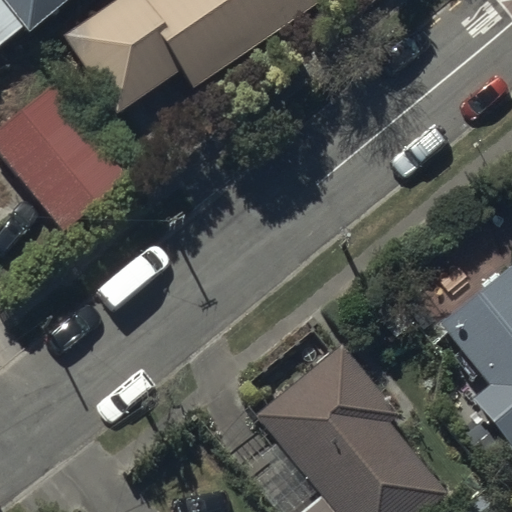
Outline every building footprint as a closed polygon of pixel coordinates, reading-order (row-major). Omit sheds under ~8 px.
[(0,0),(0,47),(58,0),(0,0)] [(111,114),(174,73),(187,91),(325,0),(122,0),(62,40),(111,114)] [(51,96),(0,138),(0,166),(63,242),(128,189),(51,96)] [(467,402),(506,450),(511,444),(511,274),(505,266),(432,325),(484,388),(467,402)] [(335,347),(248,419),(314,498),(297,511),(420,511),(442,494),(383,425),(394,416),(335,347)] [(485,511),(471,494),(449,511),(485,511)]
